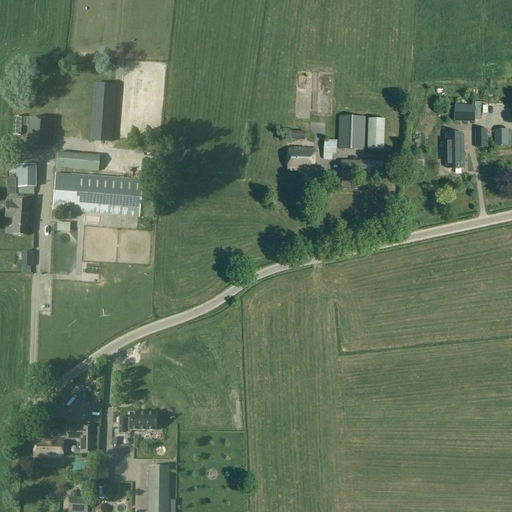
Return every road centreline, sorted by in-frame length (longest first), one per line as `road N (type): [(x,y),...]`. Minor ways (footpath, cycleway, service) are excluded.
road 1 (unclassified): [(0,425),(134,333),(213,304),(246,281),(310,256),(511,215)]
road 2 (unknown): [(20,412),(30,376),(41,160)]
